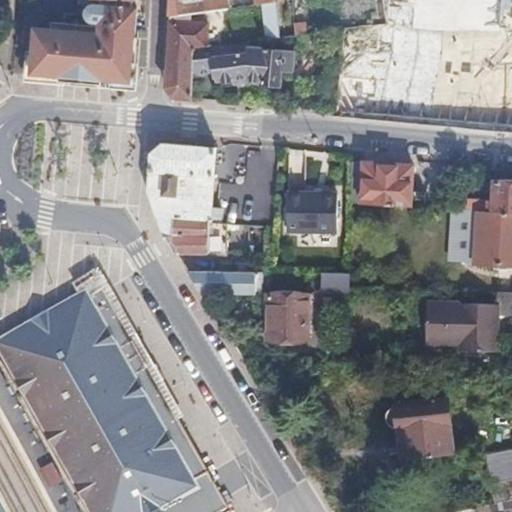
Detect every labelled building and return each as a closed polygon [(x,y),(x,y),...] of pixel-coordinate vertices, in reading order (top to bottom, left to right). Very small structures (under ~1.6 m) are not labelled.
[(80,0),(81,2),(92,2),(92,10),(82,10),(79,11),(77,13),(77,19),(79,23),(83,25),(91,25),(91,36),(32,33),(30,37),(29,38),(25,37),(24,78),(96,82),(123,83),(128,0),(80,0)] [(228,7),(227,0),(170,0),(170,14),(228,7)] [(253,0),(257,18),(278,13),(274,0),(253,0)] [(511,0),(373,0),(333,115),(511,125),(511,0)] [(208,44),(208,20),(170,19),(167,87),(174,94),(191,96),(192,71),(193,45),(208,44)] [(291,67),(293,51),(250,47),(250,38),(208,44),(193,45),(192,71),(213,73),(214,76),(218,77),(218,80),(278,84),(280,66),(291,67)] [(209,219),(215,145),(190,143),(164,141),(158,147),(151,152),(148,187),(148,189),(154,207),(157,214),(209,219)] [(245,175),(262,175),(263,151),(245,150),(245,175)] [(411,205),(413,164),(388,162),(362,160),(360,201),(411,205)] [(511,181),(493,180),(491,209),(511,210),(511,181)] [(335,232),(336,193),(287,191),(285,230),(335,232)] [(511,263),(511,210),(491,209),(451,207),(448,259),(511,263)] [(206,249),(209,219),(157,214),(163,234),(168,234),(176,247),(206,249)] [(224,251),(227,220),(209,219),(206,249),(224,251)] [(262,292),(263,270),(187,267),(202,290),(262,292)] [(322,288),(350,289),(351,268),(322,268),(322,288)] [(10,354),(48,417),(60,440),(101,511),(212,511),(230,502),(219,484),(123,316),(108,289),(104,282),(83,294),(3,340),(10,354)] [(79,287),(0,332),(0,334),(3,340),(83,294),(79,287)] [(495,349),(495,313),(511,312),(511,290),(495,290),(495,303),(425,303),(425,342),(467,342),(467,349),(495,349)] [(310,338),(311,294),(270,292),(269,338),(310,338)] [(451,451),(446,398),(398,403),(393,405),(389,407),(386,411),(385,416),(386,420),(389,424),(398,427),(401,457),(451,451)] [(511,445),(481,451),(486,481),(511,476),(511,445)] [(35,470),(43,488),(58,481),(50,463),(35,470)] [(511,498),(511,477),(490,481),(495,501),(511,498)]
